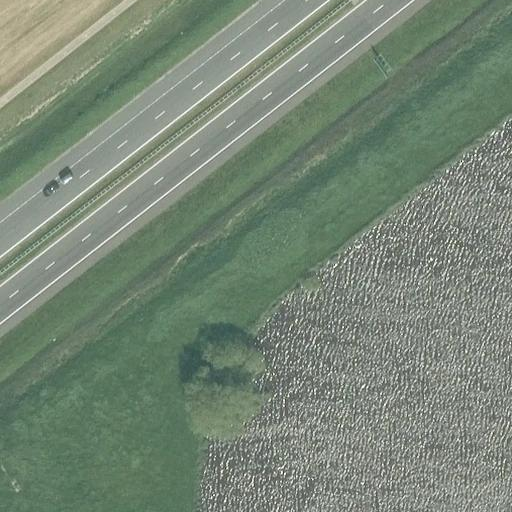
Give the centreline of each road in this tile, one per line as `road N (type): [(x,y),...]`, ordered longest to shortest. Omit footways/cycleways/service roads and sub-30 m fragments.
road 1 (motorway): [(0,306),(391,0)]
road 2 (motorway): [(308,0),(0,241)]
